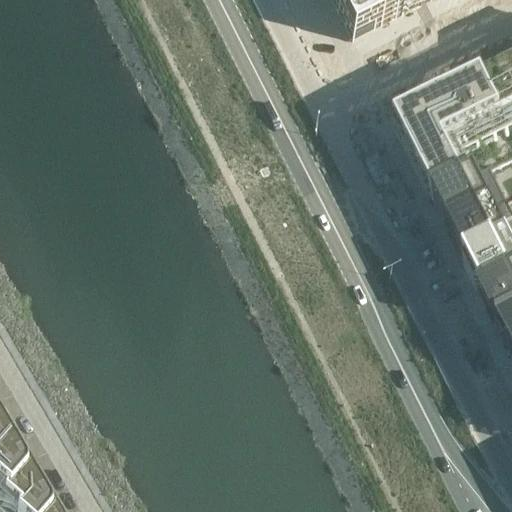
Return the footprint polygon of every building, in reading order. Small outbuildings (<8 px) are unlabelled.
[(330,0),(352,43),(437,0),(330,0)] [(444,109),(398,133),(432,201),(431,201),(433,204),(466,187),(475,183),(476,182),(490,175),(511,163),(511,74),(480,90),(472,95),(468,97),(461,100),(452,105),(451,106),(444,109)] [(408,87),(418,109),(441,99),(430,76),(408,87)] [(466,187),(433,204),(449,236),(506,207),(490,175),(476,182),(475,183),(466,187)] [(511,218),(506,207),(449,236),(465,268),(466,268),(508,246),(502,234),(511,228),(511,218)] [(511,244),(508,246),(466,268),(482,300),(511,284),(511,244)] [(511,284),(482,300),(498,332),(511,324),(511,284)] [(511,327),(499,334),(502,340),(511,360),(511,327)] [(51,511),(0,425),(0,511),(51,511)]
